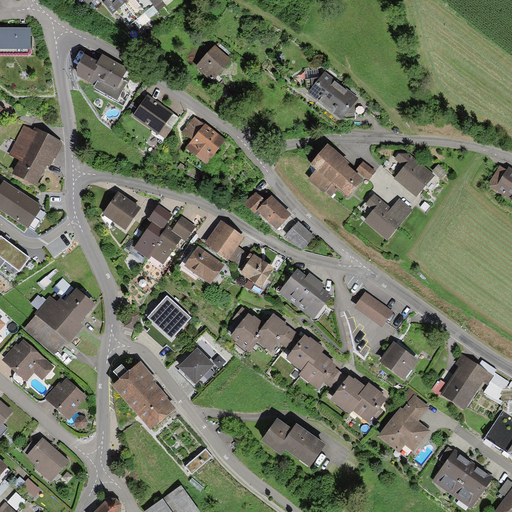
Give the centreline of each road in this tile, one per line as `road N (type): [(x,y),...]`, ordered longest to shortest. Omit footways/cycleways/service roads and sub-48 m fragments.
road 1 (residential): [(358,261),(302,257),(199,200),(104,174),(72,174)]
road 2 (residential): [(253,154),(340,138),(466,143),(511,158)]
road 3 (residential): [(294,511),(225,456),(148,354),(110,341)]
road 4 (residential): [(253,154),(156,79),(57,25)]
road 5 (residential): [(511,370),(358,261)]
road 6 (residential): [(358,261),(287,199),(253,154)]
road 7 (residential): [(57,25),(72,174)]
road 8 (residential): [(100,469),(0,380)]
road 9 (residential): [(77,219),(108,283),(110,341)]
road 10 (residential): [(110,341),(100,469)]
